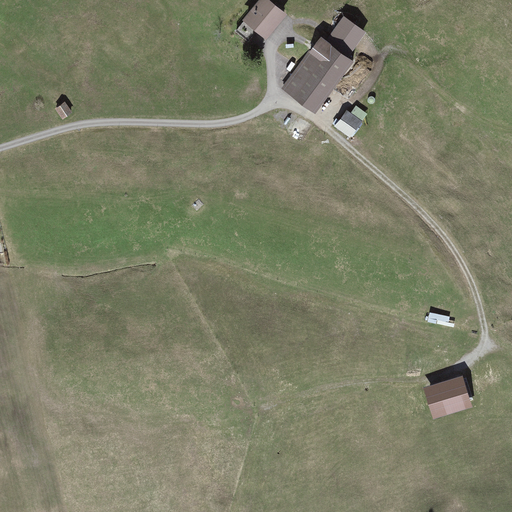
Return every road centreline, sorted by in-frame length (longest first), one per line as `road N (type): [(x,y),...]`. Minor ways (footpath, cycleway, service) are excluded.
road 1 (track): [(0,201),(24,254),(42,266),(101,265),(165,243),(367,299)]
road 2 (unclassified): [(0,151),(114,123),(216,125),(249,118),(275,99)]
